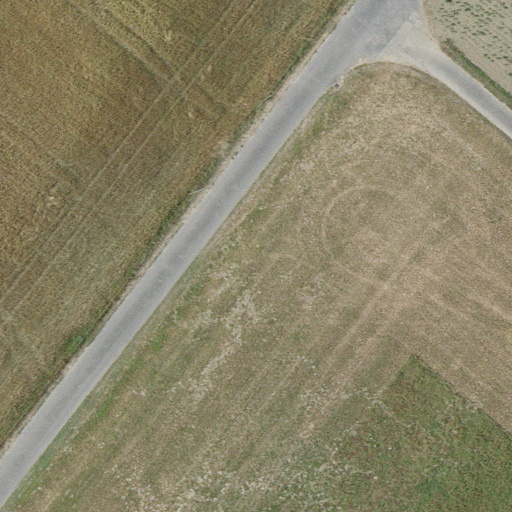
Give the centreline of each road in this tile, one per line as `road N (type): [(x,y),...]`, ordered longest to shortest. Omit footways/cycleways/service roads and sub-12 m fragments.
road 1 (track): [(377,0),(0,485)]
road 2 (track): [(371,7),(511,125)]
